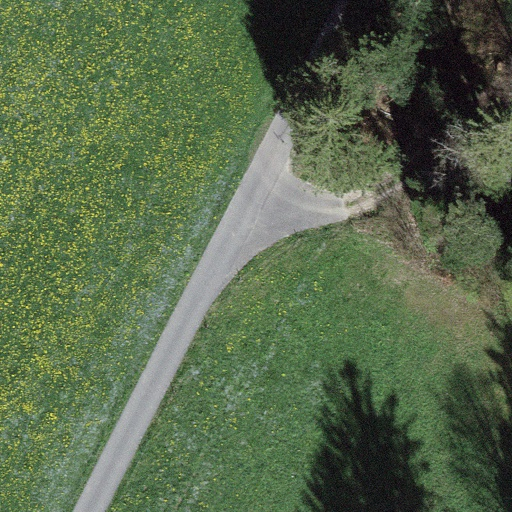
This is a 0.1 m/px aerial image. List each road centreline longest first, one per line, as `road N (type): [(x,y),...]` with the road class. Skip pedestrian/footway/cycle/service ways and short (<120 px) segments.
road 1 (unclassified): [(361,0),(89,511)]
road 2 (track): [(247,209),(332,199),(511,76)]
